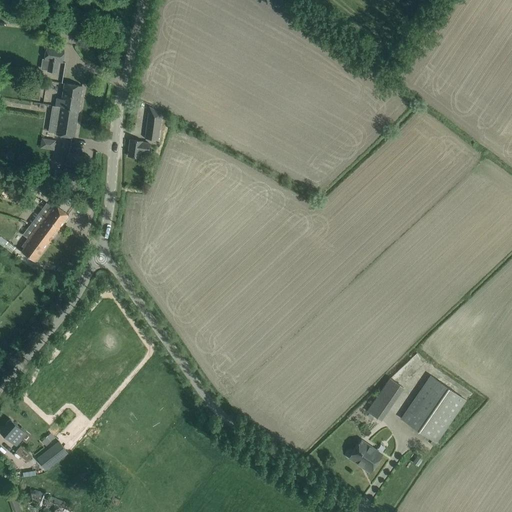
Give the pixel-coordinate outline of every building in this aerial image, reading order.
[(56,73),(58,62),(62,63),(64,51),(46,48),(44,60),(49,60),(47,71),(56,73)] [(57,98),(56,106),(79,109),(82,86),(64,83),(62,99),(57,98)] [(56,106),(53,106),(49,131),(57,133),(56,135),(74,137),(79,109),(56,106)] [(149,107),(145,138),(158,140),(162,113),(149,107)] [(128,156),(142,158),(143,152),(151,153),(152,144),(144,143),(144,141),(130,139),(128,156)] [(67,154),(66,164),(66,165),(76,166),(75,173),(65,171),(55,170),(54,178),(80,182),(82,167),(84,156),(67,153),(67,154)] [(52,206),(34,230),(42,235),(41,236),(49,242),(69,215),(53,204),(52,206)] [(34,261),(49,242),(41,236),(42,235),(34,230),(22,246),(24,248),(22,252),(34,261)] [(436,443),(466,400),(431,376),(401,419),(436,443)] [(376,403),(369,412),(382,423),(404,391),(391,381),(376,403)] [(10,419),(0,429),(0,431),(16,446),(22,439),(20,438),(25,432),(10,419)] [(48,436),(42,441),(46,446),(52,440),(55,437),(51,433),(48,436)] [(370,472),(381,457),(375,453),(377,451),(362,440),(349,458),(370,472)] [(58,442),(37,458),(46,469),(66,453),(58,442)] [(33,453),(21,444),(16,449),(28,459),(33,453)] [(417,456),(413,462),(418,466),(422,460),(417,456)] [(74,490),(91,475),(85,468),(68,484),(74,490)] [(121,499),(114,496),(115,494),(96,485),(91,496),(110,505),(111,503),(118,506),(121,499)] [(73,511),(75,507),(30,488),(23,503),(27,507),(34,511),(73,511)] [(13,511),(20,511),(21,511),(15,495),(8,498),(13,511)]
